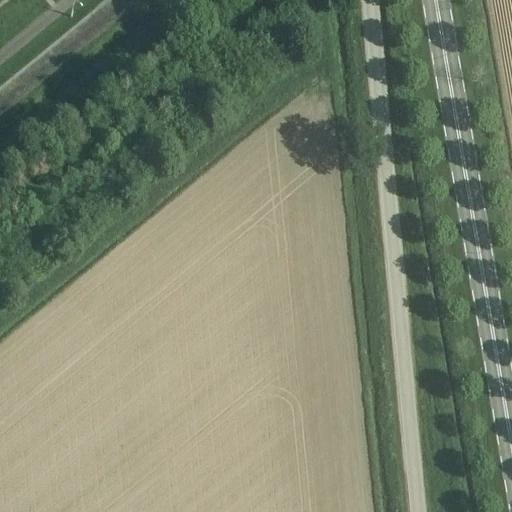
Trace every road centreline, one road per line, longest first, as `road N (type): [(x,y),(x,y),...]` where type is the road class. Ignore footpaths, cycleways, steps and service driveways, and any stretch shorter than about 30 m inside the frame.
road 1 (unclassified): [(359,0),(409,511)]
road 2 (primary): [(511,449),(434,0)]
